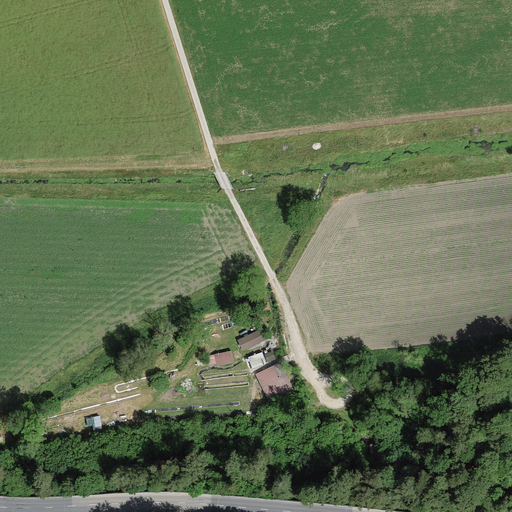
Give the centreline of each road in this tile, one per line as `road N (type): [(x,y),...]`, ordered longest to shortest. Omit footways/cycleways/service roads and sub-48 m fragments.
road 1 (track): [(165,0),(219,171),(283,299),(305,389)]
road 2 (unclassified): [(0,505),(135,502),(292,511)]
